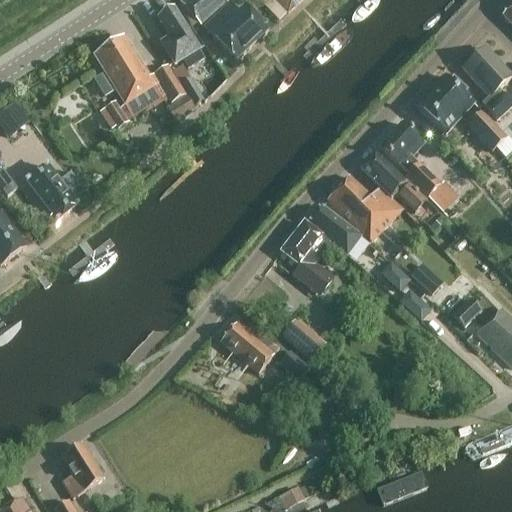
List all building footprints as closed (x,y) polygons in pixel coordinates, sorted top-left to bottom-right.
[(228,3),(224,0),(185,0),(180,4),(201,27),(228,3)] [(274,0),(289,15),(305,0),(274,0)] [(239,16),(230,6),(205,31),(237,64),(269,33),(246,9),(239,16)] [(511,8),(503,19),(511,28),(511,8)] [(189,72),(206,61),(174,11),(159,21),(170,39),(161,45),(175,67),(183,62),(189,72)] [(149,80),(124,41),(95,59),(106,76),(95,82),(105,100),(116,93),(126,108),(133,120),(167,98),(172,106),(186,97),(168,68),(149,80)] [(482,107),(497,123),(511,109),(511,106),(499,93),(511,80),(511,79),(485,51),(463,71),(490,100),(482,107)] [(475,105),(446,79),(417,110),(446,137),(475,105)] [(205,103),(192,81),(181,87),(195,109),(205,103)] [(196,113),(187,99),(167,111),(176,126),(196,113)] [(117,129),(119,132),(130,125),(117,104),(101,115),(112,132),(117,129)] [(468,128),(492,155),(507,141),(482,115),(468,128)] [(403,126),(380,151),(398,168),(399,167),(409,177),(407,179),(429,200),(442,187),(419,166),(412,160),(425,146),(403,126)] [(405,185),(375,156),(361,172),(390,200),(396,196),(415,215),(428,203),(407,183),(405,185)] [(27,185),(58,224),(78,208),(48,169),(27,185)] [(371,200),(349,179),(328,204),(372,245),(403,212),(393,202),(391,204),(379,192),(371,200)] [(11,182),(0,190),(8,199),(18,191),(11,182)] [(308,228),(348,258),(362,239),(321,209),(308,228)] [(0,267),(1,268),(27,249),(2,215),(0,216),(0,267)] [(440,229),(455,244),(461,238),(447,223),(440,229)] [(331,246),(304,226),(281,255),(299,269),(294,276),(321,297),(332,283),(314,269),(331,246)] [(380,277),(400,296),(411,284),(392,266),(380,277)] [(444,286),(423,267),(411,280),(432,300),(444,286)] [(433,314),(410,293),(399,305),(421,326),(433,314)] [(483,315),(471,302),(453,319),(465,331),(483,315)] [(478,338),(511,369),(511,322),(502,313),(478,338)] [(221,345),(260,377),(280,352),(242,321),(236,328),(236,327),(221,345)] [(283,347),(308,368),(327,346),(299,321),(283,339),(287,343),(283,347)] [(279,367),(299,385),(310,372),(291,355),(279,367)] [(416,445),(413,437),(389,447),(397,466),(415,458),(411,448),(416,445)] [(511,441),(466,460),(473,478),(511,462),(511,441)] [(63,485),(74,502),(104,483),(82,448),(63,460),(71,473),(70,474),(73,479),(63,485)] [(385,510),(430,489),(422,475),(379,493),(385,510)] [(286,511),(305,502),(299,490),(279,501),(284,511),(286,511)] [(28,511),(22,501),(4,511),(28,511)] [(74,511),(69,501),(55,510),(56,511),(74,511)]
